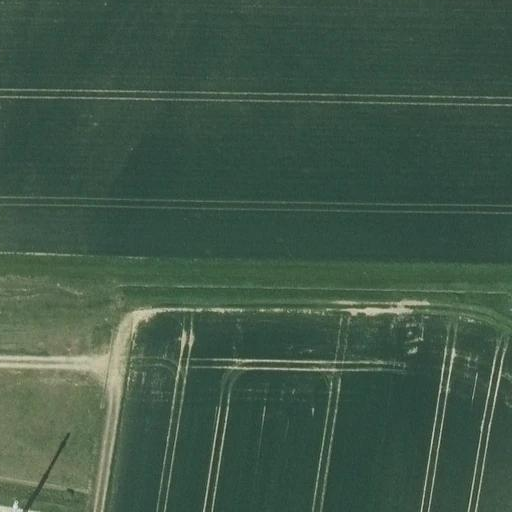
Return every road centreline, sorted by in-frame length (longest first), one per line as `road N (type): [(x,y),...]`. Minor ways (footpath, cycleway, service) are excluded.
road 1 (track): [(0,364),(117,367),(130,310),(478,310),(511,317)]
road 2 (track): [(117,367),(96,511)]
